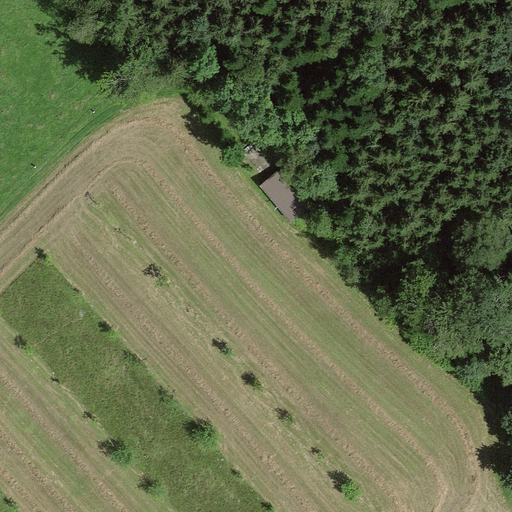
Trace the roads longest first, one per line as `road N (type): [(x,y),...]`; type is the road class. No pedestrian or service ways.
road 1 (track): [(447,0),(383,13),(306,58),(140,96),(69,145),(0,214)]
road 2 (track): [(496,378),(496,482),(511,503)]
